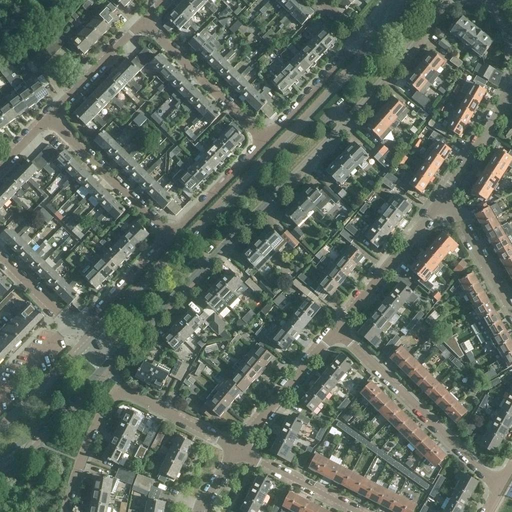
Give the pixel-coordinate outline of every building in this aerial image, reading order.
[(185,0),(176,9),(189,21),(187,23),(190,27),(191,28),(195,24),(190,20),(198,12),(185,0)] [(206,3),(202,0),(185,0),(198,12),(205,5),(206,3)] [(202,0),(206,3),(205,5),(209,10),(213,6),(208,2),(209,0),(202,0)] [(291,0),(270,0),(268,2),(272,6),(276,1),(284,8),(291,0)] [(299,0),(291,0),(284,8),(289,13),(280,22),(282,25),(286,20),(291,15),(293,17),(305,5),(299,0)] [(336,0),(346,10),(348,8),(355,0),(336,0)] [(272,6),(268,2),(260,11),(263,15),(272,6)] [(110,4),(98,16),(110,28),(119,19),(113,13),(116,9),(110,4)] [(293,17),(291,15),(286,20),(290,23),(294,19),(302,26),(314,14),(305,5),(293,17)] [(242,10),(239,7),(233,13),(236,16),(242,10)] [(176,9),(167,19),(180,31),(184,27),(187,30),(190,27),(187,23),(189,21),(176,9)] [(98,16),(89,25),(102,37),(110,28),(98,16)] [(454,27),(450,32),(461,41),(473,26),(463,18),(455,28),(454,27)] [(290,23),(286,20),(282,25),(279,28),(281,29),(284,26),(285,28),(290,23)] [(238,21),(233,26),(238,30),(242,26),(238,21)] [(200,29),(195,24),(191,28),(196,32),(200,29)] [(325,24),(315,34),(317,36),(316,38),(328,49),(330,47),(332,49),(335,46),(332,44),(337,39),(332,35),(334,33),(325,24)] [(89,25),(81,34),(93,46),(102,37),(89,25)] [(473,26),(461,41),(472,49),(484,34),(473,26)] [(205,29),(189,45),(198,53),(207,44),(206,43),(210,38),(212,37),(205,29)] [(78,31),(74,35),(77,38),(72,43),(79,50),(78,52),(82,55),(83,54),(84,55),(93,46),(81,34),(78,31)] [(58,33),(54,37),(62,45),(66,41),(58,33)] [(484,34),(472,49),(484,59),(488,54),(486,52),(494,42),(484,34)] [(62,45),(54,37),(50,42),(58,50),(63,45),(62,45)] [(207,44),(198,53),(206,62),(215,52),(221,46),(215,40),(213,41),(210,38),(206,43),(207,44)] [(314,40),(307,47),(319,58),(323,53),(326,55),(328,53),(326,51),(328,49),(316,38),(314,40)] [(438,45),(448,52),(452,46),(442,39),(438,45)] [(58,50),(50,42),(46,47),(54,55),(58,50)] [(54,55),(46,47),(41,51),(50,59),(54,55)] [(298,52),(297,54),(310,67),(312,65),(314,67),(317,64),(314,62),(319,58),(307,47),(300,54),(299,52),(298,52)] [(258,51),(257,50),(254,54),(259,58),(265,51),(261,48),(258,51)] [(156,60),(145,49),(141,54),(151,64),(156,60)] [(311,71),(308,69),(310,67),(297,54),(298,52),(295,49),(291,52),(297,57),(290,65),(301,75),(305,71),(308,74),(311,71)] [(41,51),(37,56),(46,64),(50,59),(41,51)] [(215,52),(206,62),(215,71),(224,61),(226,63),(231,58),(228,55),(223,60),(215,52)] [(432,52),(423,63),(436,73),(441,67),(442,68),(447,62),(438,55),(437,56),(432,52)] [(151,64),(141,54),(136,58),(147,69),(151,65),(151,64)] [(46,64),(37,56),(33,60),(40,70),(46,64)] [(156,60),(151,64),(151,65),(160,73),(169,64),(160,56),(156,60)] [(454,56),(450,62),(459,69),(463,63),(454,56)] [(147,69),(136,58),(131,63),(140,72),(142,74),(147,69)] [(33,60),(27,65),(37,79),(42,76),(39,71),(40,70),(33,60)] [(128,60),(119,69),(131,81),(129,83),(133,87),(134,87),(137,84),(133,79),(140,72),(131,63),(128,60)] [(224,61),(215,71),(224,79),(233,70),(226,63),(224,61)] [(423,63),(415,73),(428,83),(431,86),(439,76),(436,73),(423,63)] [(484,63),(481,69),(492,75),(495,69),(484,63)] [(160,73),(156,77),(163,84),(166,80),(168,82),(177,73),(169,64),(160,73)] [(11,65),(0,70),(3,75),(6,73),(9,77),(17,71),(11,65)] [(281,70),(279,72),(292,85),(294,83),(296,85),(299,83),(296,80),(301,75),(290,65),(286,69),(282,65),(279,68),(281,70)] [(274,80),(272,83),(283,94),(288,89),(290,92),(292,89),(290,87),(292,85),(279,72),(281,70),(279,68),(277,66),(273,70),(279,75),(274,80)] [(119,69),(109,79),(121,91),(127,85),(131,89),(133,87),(129,83),(131,81),(119,69)] [(492,75),(481,69),(478,75),(489,81),(492,75)] [(233,70),(224,79),(232,87),(241,78),(243,79),(248,75),(245,72),(240,76),(233,70)] [(163,84),(162,85),(165,88),(170,84),(177,90),(186,81),(177,73),(168,82),(166,80),(163,84)] [(415,73),(407,83),(417,91),(412,98),(423,107),(430,100),(424,95),(431,86),(428,83),(415,73)] [(463,94),(468,97),(468,96),(480,103),(487,92),(483,90),(487,83),(476,77),(470,89),(467,87),(463,94)] [(241,78),(232,87),(240,95),(249,86),(243,79),(241,78)] [(109,79),(101,87),(113,99),(111,101),(116,106),(120,102),(115,97),(121,91),(109,79)] [(39,80),(28,88),(39,101),(49,94),(39,80)] [(177,90),(184,97),(185,99),(195,89),(186,81),(177,90)] [(14,90),(18,95),(29,109),(39,101),(28,88),(24,82),(14,90)] [(447,83),(442,90),(447,94),(452,87),(447,83)] [(142,88),(137,84),(134,87),(138,92),(142,88)] [(249,86),(240,95),(249,104),(258,95),(260,96),(265,91),(262,89),(257,93),(249,86)] [(101,87),(92,97),(104,109),(111,101),(113,99),(101,87)] [(258,95),(249,104),(258,113),(260,110),(267,104),(271,100),(266,95),(272,89),(269,87),(265,91),(260,96),(258,95)] [(184,97),(179,102),(182,105),(187,100),(194,107),(203,98),(195,89),(185,99),(184,97)] [(9,94),(5,98),(19,116),(29,109),(18,95),(13,99),(9,94)] [(462,102),(459,106),(474,115),(480,103),(468,96),(468,97),(464,103),(462,102)] [(92,97),(83,105),(95,117),(94,119),(98,123),(102,120),(97,115),(104,109),(92,97)] [(5,98),(0,101),(0,111),(9,124),(19,116),(5,98)] [(201,114),(203,116),(212,106),(203,98),(194,107),(201,114)] [(394,98),(385,108),(401,123),(407,117),(406,116),(410,112),(394,98)] [(124,106),(120,102),(116,106),(121,110),(124,106)] [(267,104),(260,110),(270,120),(276,113),(267,104)] [(95,117),(83,105),(74,114),(87,126),(94,119),(95,117)] [(201,114),(196,119),(199,122),(204,117),(211,124),(220,115),(212,106),(203,116),(201,114)] [(454,111),(451,116),(467,126),(474,115),(459,106),(456,111),(458,113),(454,111)] [(385,108),(377,118),(392,131),(393,130),(394,131),(399,124),(400,122),(401,123),(385,108)] [(428,116),(421,109),(416,115),(424,121),(428,116)] [(0,130),(9,124),(0,111),(0,130)] [(428,124),(429,126),(444,136),(448,130),(460,137),(467,126),(451,116),(447,122),(445,121),(442,126),(431,120),(428,124)] [(392,131),(377,118),(368,128),(383,142),(387,138),(392,131)] [(107,124),(102,120),(98,123),(103,128),(107,124)] [(223,133),(222,135),(235,148),(237,146),(239,148),(242,145),(239,143),(244,138),(239,134),(241,132),(232,124),(223,133)] [(215,145),(226,156),(230,152),(233,154),(235,152),(233,150),(235,148),(222,135),(223,133),(220,129),(216,133),(222,138),(215,145)] [(104,132),(95,142),(104,151),(113,141),(111,139),(104,132)] [(436,148),(433,153),(445,161),(452,150),(441,142),(444,138),(434,132),(431,137),(438,142),(435,147),(436,148)] [(111,139),(113,141),(104,151),(113,159),(122,150),(115,143),(119,138),(116,135),(111,139)] [(346,152),(345,153),(357,165),(363,170),(368,165),(365,161),(368,157),(354,143),(350,148),(349,147),(345,151),(346,152)] [(380,143),(376,148),(383,156),(388,150),(380,143)] [(50,145),(45,150),(53,158),(58,153),(50,145)] [(206,151),(204,153),(218,166),(219,167),(220,165),(221,166),(224,163),(221,161),(226,156),(215,145),(210,150),(207,147),(205,150),(206,151)] [(200,153),(194,160),(197,163),(208,174),(212,170),(215,173),(218,170),(216,168),(218,166),(204,153),(206,151),(205,150),(202,147),(199,151),(200,153)] [(370,154),(378,162),(389,171),(393,167),(375,149),(370,154)] [(495,157),(492,161),(506,170),(508,167),(511,169),(511,152),(511,151),(507,156),(506,155),(507,153),(501,149),(499,151),(498,152),(496,152),(494,155),(495,157)] [(53,158),(45,150),(40,154),(49,162),(53,158)] [(122,150),(113,159),(121,167),(131,158),(129,156),(122,150)] [(427,158),(424,162),(437,172),(445,161),(433,153),(428,150),(424,157),(427,158)] [(53,158),(49,162),(61,173),(64,169),(73,160),(65,152),(61,156),(58,153),(53,158)] [(131,158),(121,167),(130,176),(139,167),(132,159),(136,155),(133,152),(129,156),(131,158)] [(339,158),(336,161),(336,162),(348,174),(357,165),(345,153),(340,158),(339,158)] [(40,154),(36,159),(44,167),(49,162),(40,154)] [(403,155),(398,161),(404,164),(408,159),(403,155)] [(36,159),(31,164),(38,171),(39,172),(44,167),(36,159)] [(72,177),(73,178),(82,169),(73,160),(64,169),(72,177)] [(31,164),(29,161),(20,170),(30,179),(28,181),(33,186),(35,183),(31,178),(38,171),(31,164)] [(488,167),(486,171),(500,180),(506,170),(492,161),(492,162),(490,162),(487,166),(488,167)] [(330,168),(326,171),(341,186),(345,181),(343,180),(348,174),(336,162),(334,164),(333,164),(329,167),(330,168)] [(418,166),(414,172),(430,182),(437,172),(424,162),(420,168),(422,169),(418,166)] [(189,164),(186,166),(188,169),(187,171),(200,184),(202,182),(204,184),(206,181),(204,179),(208,174),(197,163),(193,168),(189,164)] [(181,169),(182,170),(172,180),(182,190),(185,187),(191,193),(195,188),(198,190),(200,188),(198,186),(200,184),(187,171),(188,169),(186,166),(185,165),(181,169)] [(139,167),(130,176),(139,184),(148,175),(146,173),(139,167)] [(148,175),(139,184),(147,193),(156,184),(149,176),(154,171),(150,168),(146,173),(148,175)] [(72,177),(67,181),(70,184),(75,179),(82,186),(91,177),(82,169),(73,178),(72,177)] [(366,174),(360,169),(357,172),(363,177),(366,174)] [(20,170),(12,179),(21,188),(28,181),(30,179),(20,170)] [(481,176),(479,179),(479,181),(493,190),(500,180),(486,171),(483,175),(481,176)] [(410,178),(412,179),(409,184),(422,193),(430,182),(414,172),(410,178)] [(389,173),(385,177),(400,187),(403,183),(389,173)] [(89,193),(90,195),(99,185),(91,177),(82,186),(89,193)] [(385,177),(381,182),(396,193),(400,187),(385,177)] [(156,184),(147,193),(156,201),(165,192),(163,190),(167,185),(171,188),(175,183),(169,178),(165,182),(161,179),(156,184)] [(12,179),(3,187),(13,197),(11,198),(16,203),(18,200),(14,196),(21,188),(12,179)] [(475,185),(471,191),(473,192),(472,194),(478,198),(480,196),(487,200),(493,190),(479,181),(477,185),(475,185)] [(89,193),(84,198),(87,201),(92,196),(99,203),(108,194),(99,185),(90,195),(89,193)] [(165,192),(156,201),(164,209),(167,207),(173,201),(173,200),(166,193),(171,188),(167,185),(163,190),(165,192)] [(312,185),(303,194),(317,208),(320,211),(331,200),(335,205),(341,199),(333,192),(327,185),(322,190),(320,192),(312,185)] [(339,186),(334,191),(342,199),(347,194),(339,186)] [(13,197),(3,187),(0,190),(0,201),(4,205),(11,198),(13,197)] [(370,202),(376,195),(372,192),(366,200),(370,202)] [(106,210),(108,212),(117,202),(108,194),(99,203),(106,210)] [(303,194),(294,204),(308,217),(317,208),(303,194)] [(400,195),(391,206),(404,216),(407,213),(408,213),(412,209),(411,208),(413,206),(400,195)] [(173,201),(167,207),(176,216),(182,210),(173,201)] [(477,206),(480,210),(488,206),(485,201),(477,206)] [(106,210),(101,215),(104,218),(109,213),(116,220),(125,211),(117,202),(108,212),(106,210)] [(363,214),(369,206),(365,203),(359,211),(363,214)] [(294,204),(284,214),(298,227),(308,217),(294,204)] [(391,206),(383,216),(396,227),(399,222),(400,223),(404,219),(403,218),(404,216),(391,206)] [(491,207),(476,215),(482,225),(496,217),(491,207)] [(37,214),(47,224),(53,218),(43,208),(37,214)] [(325,216),(319,211),(315,216),(320,221),(325,216)] [(383,216),(374,226),(387,237),(390,233),(391,234),(395,230),(394,229),(396,227),(383,216)] [(496,217),(482,225),(487,235),(502,226),(496,217)] [(129,229),(127,231),(140,244),(142,242),(144,244),(146,242),(144,239),(149,234),(138,223),(130,231),(129,229)] [(502,226),(487,235),(492,244),(507,236),(511,232),(507,223),(502,226)] [(349,224),(345,229),(356,238),(360,234),(349,224)] [(100,230),(95,225),(91,229),(96,233),(100,230)] [(127,234),(120,242),(131,253),(135,248),(138,251),(140,248),(138,246),(140,244),(127,231),(129,229),(125,226),(122,229),(127,234)] [(374,226),(366,237),(372,242),(371,243),(374,245),(375,244),(379,247),(387,237),(374,226)] [(8,231),(1,238),(10,247),(19,237),(20,238),(25,234),(22,231),(17,235),(10,228),(9,230),(8,231)] [(270,228),(261,237),(273,249),(277,253),(287,243),(293,249),(299,243),(287,231),(280,237),(270,228)] [(297,228),(291,233),(299,240),(299,239),(301,241),(304,237),(303,236),(304,235),(297,228)] [(344,230),(339,234),(351,244),(354,239),(344,230)] [(439,240),(436,243),(449,253),(451,251),(453,252),(458,246),(450,239),(452,237),(446,232),(445,234),(444,234),(443,235),(440,235),(438,238),(439,240)] [(511,232),(507,236),(492,244),(498,254),(511,245),(511,232)] [(10,247),(18,255),(32,241),(25,234),(20,238),(19,237),(10,247)] [(261,237),(252,246),(264,258),(268,262),(277,253),(273,249),(261,237)] [(42,251),(32,241),(18,255),(27,263),(36,254),(37,255),(41,252),(42,251)] [(113,249),(111,247),(109,249),(122,262),(124,260),(127,262),(129,260),(126,257),(131,253),(120,242),(113,249)] [(107,243),(104,247),(109,252),(102,260),(113,271),(118,266),(120,269),(123,266),(120,264),(122,262),(109,249),(111,247),(107,243)] [(431,249),(428,252),(441,263),(449,253),(436,243),(435,244),(433,244),(431,247),(431,249)] [(511,245),(498,254),(503,263),(511,258),(511,245)] [(252,246),(242,256),(244,257),(244,259),(245,260),(247,260),(255,268),(259,272),(265,266),(268,262),(264,258),(252,246)] [(342,255),(344,257),(356,266),(364,256),(353,247),(348,253),(345,251),(342,255)] [(323,249),(319,253),(324,257),(328,253),(323,249)] [(36,254),(27,263),(36,272),(45,263),(40,257),(43,254),(41,252),(37,255),(36,254)] [(423,256),(420,260),(420,262),(434,274),(436,275),(444,266),(440,263),(441,263),(428,252),(425,256),(423,256)] [(321,261),(324,257),(319,253),(315,256),(321,261)] [(97,255),(90,262),(94,265),(92,267),(104,280),(106,281),(107,280),(108,281),(111,278),(109,275),(113,271),(102,260),(97,255)] [(332,264),(336,267),(348,276),(356,266),(344,257),(340,262),(336,259),(332,264)] [(511,258),(503,263),(509,273),(511,270),(511,258)] [(86,265),(79,273),(84,278),(85,279),(82,282),(89,289),(92,286),(95,289),(100,284),(103,287),(105,284),(102,282),(104,280),(92,267),(94,265),(90,262),(90,261),(86,265)] [(462,261),(457,267),(462,271),(467,265),(462,261)] [(415,266),(413,268),(413,271),(421,278),(418,282),(429,292),(432,289),(434,287),(428,282),(434,274),(420,262),(417,265),(415,266)] [(45,263),(36,272),(44,280),(53,271),(54,272),(59,267),(56,265),(52,269),(45,263)] [(331,263),(323,272),(323,273),(339,286),(348,276),(336,267),(332,264),(331,263)] [(462,271),(457,267),(454,272),(458,275),(462,271)] [(53,271),(44,280),(53,289),(62,279),(54,272),(53,271)] [(226,277),(222,282),(233,292),(242,283),(230,271),(225,276),(226,277)] [(320,277),(324,281),(319,287),(331,296),(339,286),(323,273),(320,277)] [(458,282),(458,281),(450,291),(452,293),(460,286),(464,291),(478,283),(473,273),(458,282)] [(293,279),(287,274),(283,278),(288,283),(293,279)] [(302,274),(298,278),(309,288),(313,283),(302,274)] [(10,288),(1,279),(0,279),(0,296),(0,297),(10,288)] [(62,279),(53,289),(61,297),(71,288),(72,289),(76,284),(73,281),(69,286),(62,279)] [(250,279),(249,279),(245,283),(258,296),(262,291),(250,279)] [(300,309),(300,310),(312,319),(320,309),(309,299),(309,298),(307,297),(311,292),(296,279),(291,284),(303,294),(299,299),(304,304),(299,309),(300,309)] [(262,280),(258,285),(273,299),(277,295),(262,280)] [(217,284),(212,289),(224,302),(228,306),(230,307),(239,298),(233,292),(222,282),(218,286),(217,284)] [(402,283),(393,293),(405,303),(411,308),(419,298),(402,283)] [(478,283),(464,291),(464,292),(459,295),(461,299),(466,296),(469,301),(484,293),(478,283)] [(71,288),(61,297),(70,305),(72,303),(72,304),(78,297),(79,296),(72,289),(71,288)] [(212,289),(202,299),(219,315),(228,306),(224,302),(212,289)] [(429,292),(428,293),(437,301),(441,297),(432,289),(429,292)] [(10,293),(2,302),(5,305),(14,296),(10,293)] [(393,293),(385,303),(397,313),(405,303),(393,293)] [(484,293),(469,301),(474,311),(489,302),(484,293)] [(278,306),(285,299),(281,294),(273,302),(278,306)] [(78,297),(72,304),(81,312),(87,306),(78,297)] [(4,325),(3,326),(19,342),(29,332),(31,333),(33,329),(32,328),(42,318),(40,316),(40,315),(39,314),(38,314),(26,302),(24,304),(26,306),(20,312),(6,327),(4,325)] [(469,314),(474,323),(494,312),(489,302),(474,311),(469,314)] [(265,316),(273,308),(268,303),(261,312),(265,316)] [(385,303),(377,312),(389,322),(397,313),(385,303)] [(187,317),(183,321),(194,332),(199,326),(203,331),(209,325),(218,335),(219,335),(224,341),(225,341),(226,341),(233,340),(223,330),(210,318),(206,322),(205,320),(203,322),(191,310),(186,315),(187,317)] [(300,310),(291,320),(303,330),(312,319),(300,310)] [(420,311),(410,323),(414,327),(424,315),(420,311)] [(377,312),(369,322),(381,332),(385,335),(393,325),(389,322),(377,312)] [(494,312),(474,323),(480,333),(500,321),(494,312)] [(214,314),(210,318),(223,330),(227,326),(214,314)] [(425,321),(429,326),(435,320),(429,316),(425,321)] [(282,329),(282,330),(294,340),(303,330),(291,320),(283,330),(282,329)] [(435,320),(429,326),(433,330),(439,325),(435,320)] [(177,323),(172,329),(185,341),(194,332),(183,321),(179,325),(177,323)] [(500,321),(480,333),(485,342),(491,339),(505,331),(500,321)] [(381,332),(369,322),(361,332),(371,339),(368,342),(375,348),(380,341),(376,338),(381,332)] [(414,327),(410,323),(406,328),(410,332),(414,327)] [(0,361),(6,356),(8,357),(11,352),(10,351),(19,342),(3,326),(1,328),(3,329),(0,332),(0,361)] [(259,330),(255,335),(267,345),(271,340),(273,342),(274,341),(285,351),(294,340),(282,330),(278,327),(273,332),(270,332),(267,337),(259,330)] [(185,341),(172,329),(163,338),(174,349),(179,345),(180,346),(185,341)] [(442,342),(449,338),(447,335),(448,335),(446,331),(445,332),(444,329),(440,331),(442,335),(438,337),(442,342)] [(400,331),(392,341),(396,344),(400,339),(405,335),(400,331)] [(505,331),(491,339),(496,349),(511,341),(505,331)] [(430,334),(426,338),(442,353),(446,350),(430,334)] [(202,339),(197,344),(202,348),(206,344),(202,339)] [(382,351),(387,356),(396,344),(392,341),(391,340),(382,351)] [(511,342),(511,341),(496,349),(501,358),(511,352),(511,342)] [(163,343),(159,348),(163,352),(167,348),(163,343)] [(258,344),(250,353),(267,366),(274,357),(258,344)] [(402,347),(391,359),(400,368),(412,357),(402,347)] [(511,352),(501,358),(502,359),(492,364),(494,368),(504,363),(507,368),(511,365),(511,352)] [(250,353),(243,361),(259,375),(267,366),(250,353)] [(342,355),(334,364),(346,374),(354,364),(342,355)] [(412,357),(400,368),(409,377),(421,366),(412,357)] [(240,359),(233,368),(238,372),(252,384),(259,375),(243,361),(240,359)] [(456,359),(452,363),(456,367),(461,363),(456,359)] [(176,379),(181,368),(184,363),(178,360),(170,376),(176,379)] [(152,366),(144,363),(141,370),(140,369),(138,372),(139,372),(136,378),(149,384),(159,364),(154,361),(152,366)] [(184,363),(181,368),(186,371),(189,366),(184,363)] [(461,363),(456,367),(461,372),(465,367),(461,363)] [(159,364),(149,384),(156,388),(156,386),(161,389),(171,370),(159,364)] [(334,364),(326,374),(338,384),(346,374),(334,364)] [(421,366),(409,377),(419,387),(430,375),(421,366)] [(181,368),(176,379),(181,381),(186,371),(181,368)] [(485,380),(480,371),(476,374),(481,382),(485,380)] [(236,378),(232,382),(242,391),(244,392),(252,384),(238,372),(234,376),(236,378)] [(326,374),(318,383),(330,393),(338,384),(326,374)] [(430,375),(419,387),(428,396),(439,384),(430,375)] [(191,384),(193,385),(196,381),(190,377),(188,381),(185,379),(184,383),(189,387),(191,384)] [(498,378),(483,387),(485,391),(500,383),(498,378)] [(362,380),(358,385),(362,388),(366,383),(362,380)] [(475,385),(470,380),(466,384),(471,389),(475,385)] [(219,386),(218,386),(235,400),(242,391),(232,382),(230,381),(227,385),(224,383),(221,387),(219,386)] [(372,382),(361,394),(370,403),(381,392),(372,382)] [(318,383),(310,393),(322,402),(330,393),(318,383)] [(439,384),(428,396),(437,405),(448,394),(439,384)] [(358,385),(354,390),(358,393),(362,388),(358,385)] [(475,385),(471,389),(476,394),(479,390),(475,385)] [(218,386),(211,394),(228,408),(235,400),(218,386)] [(381,392),(370,403),(379,412),(391,401),(381,392)] [(310,393),(302,402),(313,412),(322,402),(310,393)] [(211,394),(207,400),(209,401),(201,411),(209,417),(214,412),(220,417),(228,408),(211,394)] [(458,403),(448,394),(437,405),(446,414),(458,403)] [(486,395),(482,401),(487,404),(490,398),(486,395)] [(346,399),(342,404),(346,407),(350,402),(346,399)] [(391,401),(379,412),(388,421),(400,410),(391,401)] [(487,404),(482,401),(479,407),(484,409),(486,406),(490,408),(491,406),(487,404)] [(511,403),(507,401),(501,411),(511,417),(511,403)] [(458,403),(446,414),(456,424),(467,412),(458,403)] [(346,407),(342,404),(338,409),(342,412),(346,407)] [(125,417),(122,422),(137,430),(142,433),(148,421),(128,410),(124,417),(125,417)] [(409,419),(400,410),(388,421),(398,431),(409,419)] [(511,417),(501,411),(495,422),(508,430),(511,422),(511,417)] [(347,412),(342,418),(348,423),(353,417),(347,412)] [(290,416),(285,428),(298,435),(304,423),(308,426),(311,420),(300,415),(297,420),(290,416)] [(475,415),(470,423),(475,426),(479,418),(475,415)] [(409,419),(398,431),(407,440),(418,428),(409,419)] [(339,421),(336,426),(426,490),(430,486),(339,421)] [(119,427),(115,433),(131,441),(133,443),(136,438),(133,437),(137,430),(122,422),(120,427),(119,427)] [(488,432),(488,433),(502,441),(508,430),(495,422),(489,433),(488,432)] [(470,423),(465,433),(470,436),(476,426),(475,426),(470,423)] [(154,424),(146,439),(152,442),(159,427),(154,424)] [(320,441),(326,430),(321,427),(315,439),(320,441)] [(162,428),(154,443),(159,446),(167,430),(162,428)] [(285,428),(279,439),(293,446),(292,446),(298,435),(285,428)] [(418,428),(407,440),(416,449),(428,438),(418,428)] [(115,433),(109,445),(124,452),(126,447),(128,447),(131,441),(115,433)] [(480,437),(476,444),(484,448),(485,446),(496,452),(502,441),(488,433),(484,439),(480,437)] [(178,436),(172,448),(186,455),(189,450),(190,451),(194,444),(178,436)] [(428,438),(416,449),(425,458),(437,447),(428,438)] [(279,439),(272,453),(290,463),(294,456),(289,453),(293,446),(279,439)] [(124,452),(109,445),(103,456),(109,459),(108,460),(111,462),(111,461),(119,464),(125,453),(124,452)] [(142,447),(139,453),(144,456),(147,450),(142,447)] [(437,447),(425,458),(435,468),(446,456),(437,447)] [(166,453),(163,458),(166,460),(182,468),(185,461),(184,461),(186,455),(172,448),(169,455),(166,453)] [(297,466),(303,469),(310,455),(305,452),(305,453),(304,452),(297,466)] [(318,454),(310,469),(323,475),(331,461),(318,454)] [(166,460),(157,477),(159,478),(158,480),(164,483),(168,477),(170,478),(171,477),(176,479),(182,468),(166,460)] [(414,464),(409,460),(405,464),(410,468),(414,464)] [(331,461),(323,475),(335,482),(343,467),(331,461)] [(120,467),(117,473),(134,480),(136,474),(120,467)] [(343,467),(335,482),(348,488),(355,474),(343,467)] [(96,485),(95,491),(111,494),(114,494),(119,481),(132,485),(134,480),(117,473),(115,479),(114,478),(113,480),(96,477),(95,485),(96,485)] [(459,473),(455,480),(460,483),(456,489),(470,497),(476,486),(466,480),(467,478),(459,473)] [(355,474),(348,488),(360,495),(367,480),(355,474)] [(138,475),(136,480),(152,487),(155,481),(138,475)] [(440,476),(436,483),(441,486),(445,479),(440,476)] [(259,477),(253,489),(267,495),(272,484),(259,477)] [(136,480),(132,490),(148,497),(152,487),(136,480)] [(380,486),(367,480),(360,495),(372,501),(380,486)] [(436,483),(432,490),(437,493),(441,486),(436,483)] [(392,493),(380,486),(372,501),(385,507),(392,493)] [(253,489),(248,500),(261,506),(267,495),(253,489)] [(457,490),(451,501),(464,508),(470,497),(456,489),(456,490),(457,490)] [(93,496),(91,503),(109,506),(111,494),(95,491),(94,497),(93,496)] [(291,493),(284,508),(292,511),(304,511),(309,502),(291,493)] [(397,511),(404,499),(392,493),(385,507),(393,511),(397,511)] [(413,511),(417,506),(404,499),(397,511),(413,511)] [(149,500),(146,511),(162,511),(163,511),(164,511),(165,503),(149,500)] [(258,511),(261,506),(248,500),(242,511),(244,511),(258,511)] [(277,501),(271,511),(272,511),(277,511),(282,503),(277,501)] [(451,501),(445,511),(461,511),(464,508),(451,501)] [(309,502),(304,511),(319,511),(321,508),(309,502)] [(91,503),(89,511),(113,511),(114,509),(113,509),(113,507),(109,506),(91,503)]
